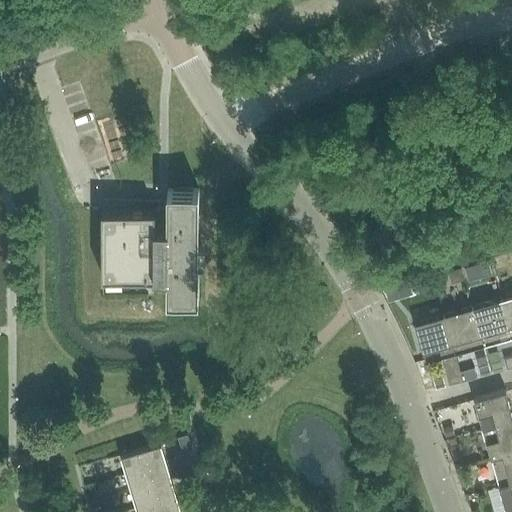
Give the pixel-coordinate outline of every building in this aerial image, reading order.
[(364,0),(370,10),(392,0),(364,0)] [(154,209),(102,209),(102,276),(154,276),(154,275),(167,275),(167,296),(198,296),(198,189),(167,189),(167,225),(161,225),(154,225),(154,209)] [(511,334),(511,293),(501,296),(511,334)] [(484,344),(511,336),(511,334),(501,296),(472,304),(484,344)] [(454,353),(484,344),(472,304),(442,313),(454,353)] [(462,379),(459,369),(454,353),(442,313),(414,321),(425,361),(440,356),(448,383),(462,379)] [(506,367),(511,364),(511,354),(503,357),(506,367)] [(462,379),(476,375),(473,365),(459,369),(462,379)] [(511,417),(511,412),(505,389),(505,388),(474,397),(482,426),(511,417)] [(511,417),(482,426),(490,455),(511,448),(511,417)] [(182,450),(186,449),(191,447),(187,434),(178,436),(182,450)] [(166,459),(161,443),(160,442),(121,454),(126,471),(166,459)] [(499,484),(511,480),(511,448),(490,455),(499,484)] [(132,489),(171,477),(166,459),(126,471),(132,489)] [(181,474),(194,470),(191,461),(178,465),(181,474)] [(487,462),(472,465),(475,484),(491,481),(487,462)] [(184,484),(196,480),(197,479),(194,470),(181,474),(184,484)] [(137,506),(176,494),(171,477),(132,489),(137,506)] [(511,511),(511,480),(499,484),(506,511),(511,511)] [(138,511),(179,511),(181,511),(176,494),(137,506),(138,511)] [(191,508),(205,504),(202,496),(188,500),(191,508)]
